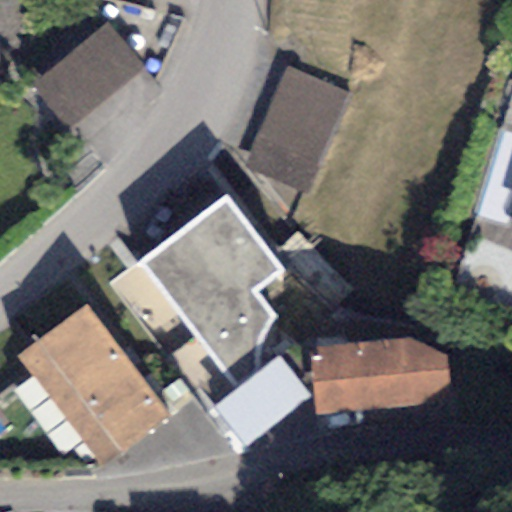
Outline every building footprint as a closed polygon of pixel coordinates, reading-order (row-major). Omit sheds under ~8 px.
[(104,21),(28,83),(66,130),(75,123),(104,153),(157,81),(104,21)] [(351,91),(282,66),(243,170),(313,196),(351,91)] [(227,197),(139,264),(236,388),(257,373),(255,365),(255,357),(257,342),(259,333),(263,328),(266,321),(273,314),(250,289),(279,270),(227,197)] [(172,417),(84,306),(19,357),(107,469),(172,417)] [(445,340),(309,351),(314,415),(450,404),(445,340)] [(309,396),(280,356),(257,373),(236,388),(209,408),(238,448),(309,396)] [(229,453),(189,403),(172,417),(107,469),(91,478),(229,453)]
